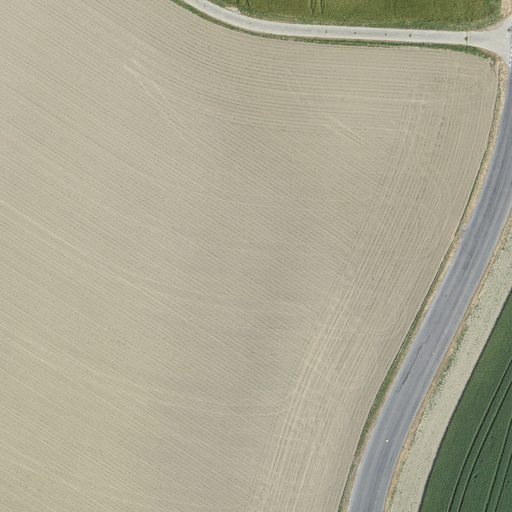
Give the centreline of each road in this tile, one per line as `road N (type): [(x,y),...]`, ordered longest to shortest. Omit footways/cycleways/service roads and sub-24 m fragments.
road 1 (tertiary): [(511,154),(505,190),(379,458),(370,511)]
road 2 (track): [(511,39),(249,26),(198,0)]
